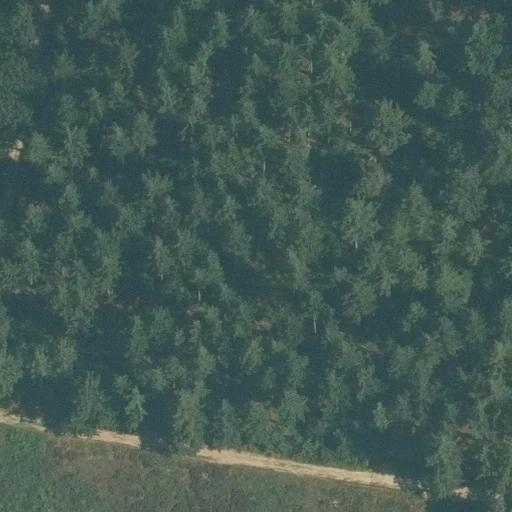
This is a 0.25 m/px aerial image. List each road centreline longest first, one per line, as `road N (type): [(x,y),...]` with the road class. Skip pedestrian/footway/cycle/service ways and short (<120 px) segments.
road 1 (track): [(511,504),(0,418)]
road 2 (track): [(0,216),(38,0)]
